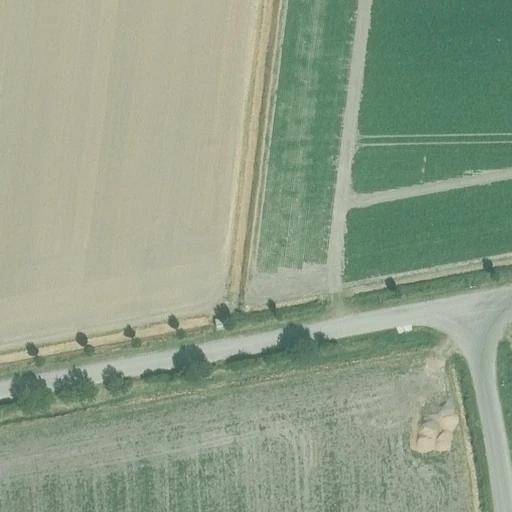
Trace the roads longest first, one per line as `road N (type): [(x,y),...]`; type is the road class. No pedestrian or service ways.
road 1 (tertiary): [(0,389),(473,301)]
road 2 (unclassified): [(502,511),(473,301)]
